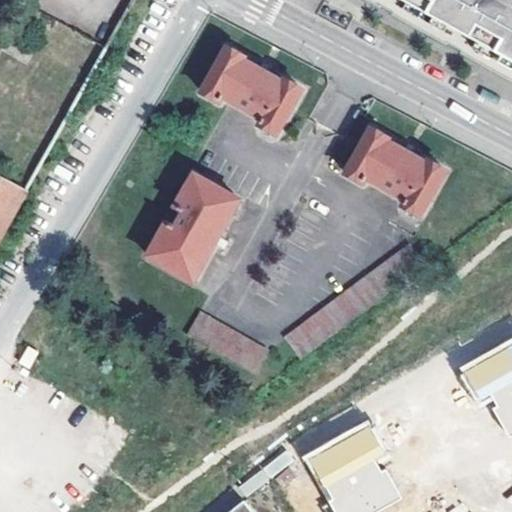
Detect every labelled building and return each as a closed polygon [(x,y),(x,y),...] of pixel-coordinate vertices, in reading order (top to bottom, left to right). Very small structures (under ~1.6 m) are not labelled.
[(511,0),(398,0),(458,33),(511,62),(511,0)] [(260,125),(277,134),(303,88),(285,79),(282,84),(244,63),(247,58),(229,48),(204,94),(220,103),(224,99),(263,121),(260,125)] [(405,206),(421,215),(447,170),(430,160),(427,164),(388,142),(391,137),(372,128),(347,174),(366,184),(368,179),(408,201),(405,206)] [(148,256),(194,281),(240,199),(193,174),(175,206),(185,212),(177,227),(166,222),(148,256)] [(0,235),(24,194),(0,180),(0,235)] [(286,335),(304,357),(429,262),(412,241),(286,335)] [(188,334),(255,372),(268,350),(202,312),(188,334)] [(511,345),(467,371),(484,399),(492,395),(498,406),(494,408),(510,438),(511,436),(511,345)] [(39,352),(28,346),(18,363),(29,369),(39,352)] [(368,427),(311,459),(334,499),(330,501),(336,511),(379,511),(403,498),(386,468),(382,470),(376,460),(385,456),(368,427)] [(253,511),(245,501),(230,511),(253,511)]
